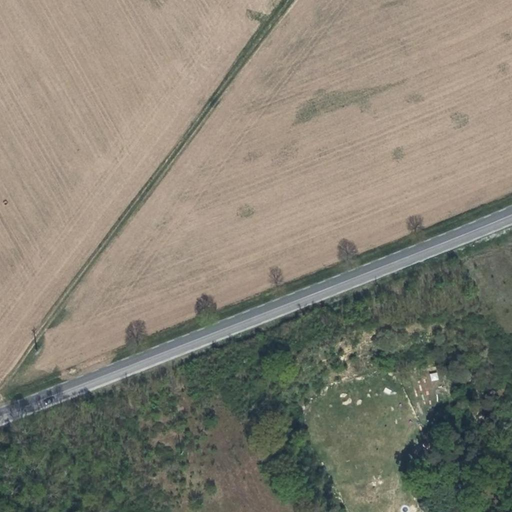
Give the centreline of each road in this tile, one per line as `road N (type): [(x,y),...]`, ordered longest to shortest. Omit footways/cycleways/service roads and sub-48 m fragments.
road 1 (primary): [(0,413),(511,208)]
road 2 (track): [(297,0),(0,407)]
